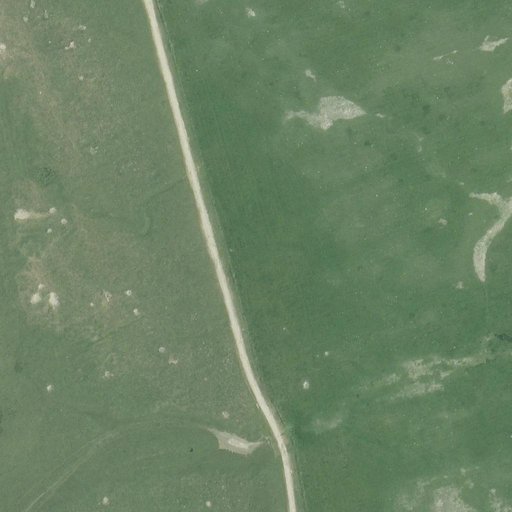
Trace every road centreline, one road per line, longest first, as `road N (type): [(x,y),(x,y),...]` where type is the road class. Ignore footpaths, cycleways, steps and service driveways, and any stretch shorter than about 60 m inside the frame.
road 1 (track): [(144,0),(244,364),(281,442),(291,511)]
road 2 (track): [(21,511),(62,468),(119,432),(174,423),(246,451),(281,442)]
